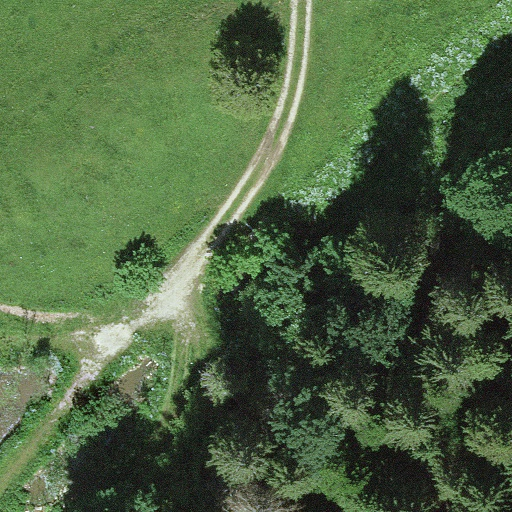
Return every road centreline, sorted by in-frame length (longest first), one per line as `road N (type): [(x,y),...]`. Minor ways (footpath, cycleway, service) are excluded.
road 1 (track): [(0,337),(93,332),(233,232)]
road 2 (track): [(307,0),(307,49),(283,169),(233,232)]
road 3 (track): [(93,332),(48,407),(0,460)]
